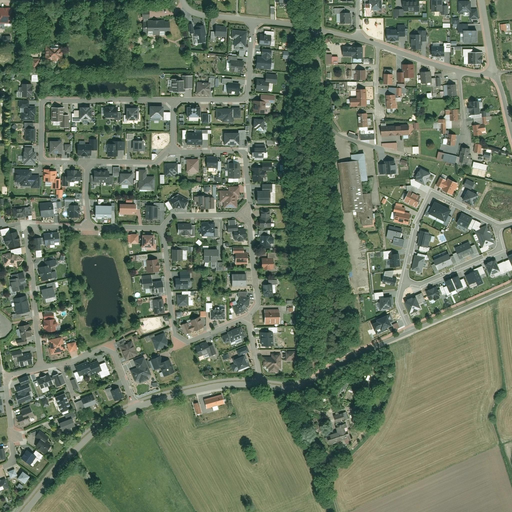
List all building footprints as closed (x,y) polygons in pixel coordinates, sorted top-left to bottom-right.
[(381,0),(370,0),(370,12),(382,12),(381,0)] [(441,1),(431,1),(432,13),(441,13),(441,7),(441,1)] [(419,2),(403,2),(403,12),(419,12),(419,2)] [(470,2),(458,2),(459,14),(470,15),(470,20),(478,20),(478,10),(470,10),(470,2)] [(0,8),(0,24),(13,24),(13,9),(0,8)] [(350,14),(341,14),(341,25),(350,25),(350,14)] [(143,17),(143,22),(143,35),(165,35),(169,34),(170,23),(166,22),(149,22),(149,16),(143,17)] [(478,44),(477,25),(459,26),(459,35),(464,35),(464,44),(478,44)] [(197,30),(193,31),(195,44),(205,43),(203,26),(196,27),(197,30)] [(397,31),(387,31),(388,41),(398,41),(399,37),(405,37),(405,26),(397,27),(397,31)] [(226,37),(227,29),(216,28),(215,37),(226,37)] [(247,32),(233,31),(232,38),(235,39),(234,48),(245,49),(247,32)] [(420,35),(411,35),(411,49),(421,49),(420,35)] [(259,45),(275,46),(275,37),(260,36),(259,45)] [(63,46),(44,46),(45,63),(63,63),(63,46)] [(432,47),(432,55),(444,55),(444,47),(432,47)] [(363,49),(344,48),(344,58),(353,58),(353,60),(363,60),(363,49)] [(270,70),(272,51),(262,51),(261,58),(257,58),(257,68),(270,70)] [(482,65),(482,53),(468,54),(469,65),(482,65)] [(40,60),(31,60),(31,71),(40,71),(40,60)] [(243,64),(231,63),(230,72),(242,73),(243,64)] [(415,79),(414,66),(404,66),(404,74),(405,79),(415,79)] [(365,71),(357,72),(358,83),(366,83),(365,71)] [(430,73),(421,73),(422,84),(431,84),(431,79),(430,73)] [(392,74),(384,74),(384,85),(392,85),(392,74)] [(265,81),(256,81),(256,91),(267,92),(268,83),(276,84),(277,77),(266,76),(265,81)] [(192,89),(191,77),(182,78),(182,82),(171,82),(172,93),(183,93),(183,89),(192,89)] [(197,96),(209,96),(210,84),(197,84),(197,96)] [(22,85),(22,98),(32,98),(32,85),(22,85)] [(240,86),(228,85),(227,93),(239,94),(240,86)] [(457,96),(456,85),(445,86),(445,97),(457,96)] [(367,107),(366,90),(356,90),(357,101),(352,101),(352,107),(367,107)] [(25,121),(36,120),(36,108),(30,108),(29,102),(19,102),(19,109),(25,109),(25,121)] [(264,102),(253,102),(253,114),(263,115),(264,102)] [(478,103),(469,103),(470,116),(479,115),(478,103)] [(105,108),(105,118),(117,118),(117,108),(105,108)] [(162,108),(149,108),(150,120),(162,119),(162,108)] [(200,108),(186,109),(187,119),(200,119),(200,108)] [(51,109),(51,123),(60,123),(60,129),(69,129),(69,116),(64,116),(64,109),(51,109)] [(80,120),(91,120),(91,109),(79,109),(80,120)] [(137,110),(127,110),(127,121),(138,121),(137,110)] [(232,110),(217,110),(217,120),(223,120),(223,122),(232,122),(232,118),(232,110)] [(240,110),(232,110),(232,118),(240,118),(240,110)] [(458,122),(457,111),(447,111),(447,116),(451,117),(451,122),(458,122)] [(366,115),(358,115),(359,128),(366,127),(366,115)] [(264,121),(254,120),(254,129),(256,129),(256,132),(263,132),(264,121)] [(386,124),(381,124),(381,137),(389,136),(409,135),(408,126),(386,127),(386,124)] [(485,126),(473,127),(474,137),(482,136),(481,132),(485,132),(485,126)] [(25,142),(35,142),(35,130),(25,130),(25,142)] [(238,134),(224,135),(224,146),(238,146),(238,134)] [(201,135),(186,135),(187,146),(202,145),(201,135)] [(90,146),(77,146),(77,156),(91,156),(91,151),(97,151),(97,140),(89,141),(90,146)] [(50,142),(49,154),(61,154),(62,143),(50,142)] [(112,146),(107,146),(107,158),(116,158),(116,151),(124,151),(124,142),(112,142),(112,146)] [(142,142),(133,142),(133,153),(143,153),(142,142)] [(469,150),(462,149),(460,164),(467,165),(469,150)] [(266,150),(255,150),(255,154),(253,154),(253,159),(266,159),(266,150)] [(23,165),(35,165),(35,153),(23,153),(23,165)] [(351,157),(351,164),(360,163),(362,182),(367,182),(364,156),(351,157)] [(217,158),(206,158),(207,168),(217,168),(217,158)] [(198,160),(186,160),(187,173),(198,173),(198,160)] [(395,162),(386,162),(387,175),(396,174),(395,162)] [(351,164),(341,165),(345,215),(358,214),(365,214),(363,196),(362,182),(360,163),(351,164)] [(492,165),(482,163),(480,170),(490,172),(492,165)] [(239,164),(228,165),(228,179),(239,179),(239,164)] [(177,165),(165,165),(165,177),(173,177),(172,175),(177,174),(177,165)] [(261,168),(252,169),(252,183),(262,183),(261,171),(261,168)] [(430,174),(420,169),(414,181),(425,186),(430,174)] [(15,171),(16,186),(42,187),(42,177),(32,177),(32,171),(15,171)] [(44,171),(44,182),(52,183),(51,190),(60,190),(61,180),(56,180),(56,171),(44,171)] [(67,171),(67,182),(81,183),(81,172),(67,171)] [(147,171),(139,171),(138,191),(154,191),(154,178),(147,178),(147,171)] [(94,172),(94,182),(108,183),(109,172),(94,172)] [(119,185),(132,185),(132,174),(119,174),(119,185)] [(446,180),(440,178),(436,186),(442,189),(446,180)] [(457,184),(448,179),(442,191),(452,196),(457,184)] [(228,192),(219,192),(219,203),(223,203),(223,208),(237,208),(236,197),(239,197),(239,188),(228,188),(228,192)] [(409,191),(403,201),(417,208),(419,203),(418,203),(421,198),(409,191)] [(478,196),(467,191),(463,201),(473,206),(478,196)] [(262,194),(257,194),(257,205),(270,205),(270,194),(262,194)] [(365,214),(358,214),(359,222),(362,222),(363,227),(374,226),(371,195),(363,196),(365,214)] [(182,210),(187,201),(177,196),(168,202),(173,210),(176,209),(179,208),(182,210)] [(213,197),(198,197),(198,209),(214,208),(213,197)] [(35,218),(58,215),(56,202),(43,204),(44,208),(34,209),(35,218)] [(435,202),(429,214),(445,222),(451,210),(435,202)] [(119,205),(119,213),(135,214),(135,205),(119,205)] [(69,218),(79,219),(79,206),(69,206),(69,218)] [(145,206),(145,220),(158,220),(158,206),(145,206)] [(95,218),(111,218),(111,207),(95,207),(95,218)] [(14,219),(26,217),(25,209),(13,210),(14,219)] [(259,219),(259,226),(271,226),(271,219),(269,219),(269,210),(260,210),(260,219),(259,219)] [(394,223),(402,225),(403,223),(408,224),(410,215),(397,212),(394,223)] [(472,219),(461,214),(456,224),(467,229),(472,219)] [(202,224),(202,237),(215,237),(215,224),(202,224)] [(178,225),(178,236),(191,236),(192,225),(178,225)] [(386,238),(393,239),(392,245),(403,247),(404,240),(400,239),(402,230),(389,227),(386,238)] [(486,227),(475,231),(482,248),(493,243),(486,227)] [(234,231),(234,240),(238,239),(238,241),(242,240),(242,239),(245,239),(244,230),(237,230),(234,231)] [(432,233),(420,231),(417,246),(429,248),(432,233)] [(9,249),(22,246),(19,232),(5,235),(6,238),(4,238),(6,247),(8,246),(9,249)] [(57,235),(44,236),(45,246),(58,245),(57,235)] [(130,244),(138,244),(138,235),(130,235),(130,244)] [(153,248),(153,236),(142,235),(142,248),(153,248)] [(260,235),(260,248),(271,248),(271,242),(273,242),(273,236),(271,236),(271,235),(260,235)] [(469,242),(455,249),(460,260),(474,253),(469,242)] [(217,251),(203,250),(204,262),(217,263),(217,251)] [(172,251),(172,261),(182,262),(183,251),(172,251)] [(399,254),(388,255),(390,267),(400,266),(399,254)] [(434,260),(438,270),(453,264),(448,254),(434,260)] [(2,256),(4,267),(8,267),(13,268),(17,270),(24,261),(17,256),(9,255),(2,256)] [(243,255),(235,255),(236,265),(247,265),(246,255),(243,255)] [(425,258),(415,256),(411,270),(422,273),(425,258)] [(273,259),(262,259),(262,270),(273,270),(273,259)] [(147,261),(148,273),(160,272),(158,260),(147,261)] [(495,261),(485,265),(490,276),(500,271),(495,261)] [(50,267),(39,269),(41,282),(52,280),(50,267)] [(477,271),(466,276),(470,285),(481,280),(477,271)] [(26,287),(23,274),(13,276),(14,281),(11,281),(14,294),(23,292),(23,288),(26,287)] [(175,289),(188,289),(187,282),(190,281),(190,275),(179,276),(179,281),(175,281),(175,289)] [(458,276),(445,282),(450,293),(463,287),(458,276)] [(245,277),(232,277),(232,288),(245,288),(245,277)] [(384,277),(382,284),(395,286),(396,279),(384,277)] [(152,295),(164,293),(162,282),(151,283),(150,278),(142,279),(143,289),(151,288),(152,295)] [(271,286),(263,286),(264,299),(272,298),(271,286)] [(436,287),(425,292),(429,300),(433,299),(434,301),(439,298),(438,297),(440,296),(436,287)] [(53,289),(41,291),(44,301),(55,299),(53,289)] [(16,307),(27,304),(25,296),(14,299),(16,307)] [(177,307),(189,307),(188,296),(177,296),(177,307)] [(250,299),(240,298),(239,303),(237,305),(233,307),(236,316),(245,312),(246,307),(249,307),(250,299)] [(391,298),(380,299),(381,310),(392,309),(391,298)] [(415,298),(412,300),(411,298),(407,300),(408,302),(404,303),(409,314),(413,312),(413,313),(417,311),(417,310),(420,308),(415,298)] [(152,301),(154,314),(165,313),(163,299),(152,301)] [(16,307),(15,307),(17,314),(28,311),(27,304),(16,307)] [(225,311),(210,311),(210,321),(225,321),(225,311)] [(279,311),(264,312),(265,327),(279,326),(279,311)] [(387,316),(376,321),(377,323),(372,325),(375,331),(380,329),(381,331),(392,327),(387,316)] [(203,326),(199,317),(195,319),(194,318),(186,322),(187,323),(181,325),(185,335),(203,326)] [(54,320),(44,321),(46,334),(56,332),(54,320)] [(28,327),(19,329),(22,340),(26,339),(31,338),(28,327)] [(245,338),(240,328),(226,334),(227,336),(222,338),(225,344),(230,341),(232,343),(245,338)] [(169,347),(164,334),(151,339),(155,352),(169,347)] [(272,334),(260,335),(261,348),(273,348),(272,334)] [(61,340),(48,343),(51,356),(64,353),(61,340)] [(75,343),(67,345),(69,353),(77,351),(75,343)] [(132,343),(120,347),(124,360),(137,356),(132,343)] [(206,345),(195,350),(198,358),(209,353),(208,348),(206,345)] [(212,346),(208,348),(209,353),(211,357),(216,355),(212,346)] [(249,353),(247,348),(237,352),(238,357),(249,353)] [(271,359),(263,359),(263,368),(268,368),(269,373),(278,373),(278,368),(281,368),(280,355),(271,355),(271,359)] [(21,368),(33,366),(31,356),(23,358),(19,358),(21,368)] [(160,358),(151,361),(155,371),(160,370),(163,378),(173,374),(169,361),(162,364),(160,358)] [(238,371),(247,368),(243,358),(234,362),(238,371)] [(137,369),(130,371),(135,383),(151,377),(144,359),(135,363),(137,369)] [(99,361),(88,366),(91,374),(102,370),(99,361)] [(86,363),(75,368),(78,376),(89,372),(86,363)] [(62,375),(52,378),(57,389),(66,385),(62,375)] [(49,377),(37,382),(41,391),(53,386),(49,377)] [(28,378),(19,380),(21,388),(28,386),(31,385),(28,378)] [(33,401),(28,386),(21,388),(14,390),(19,405),(33,401)] [(119,388),(111,391),(115,402),(123,399),(119,388)] [(205,398),(207,408),(223,405),(221,395),(205,398)] [(65,396),(55,399),(61,414),(70,410),(65,396)] [(96,405),(94,396),(81,400),(84,409),(96,405)] [(46,399),(40,401),(43,408),(49,406),(46,399)] [(194,404),(196,415),(203,413),(201,403),(194,404)] [(21,415),(16,417),(20,428),(30,424),(28,420),(33,418),(30,408),(20,411),(21,415)] [(333,415),(335,424),(346,421),(344,413),(333,415)] [(59,426),(61,433),(75,428),(73,422),(59,426)] [(346,424),(336,428),(338,432),(325,436),(328,445),(352,437),(349,428),(347,429),(346,424)] [(35,438),(45,444),(48,439),(38,433),(35,438)] [(107,438),(103,440),(108,447),(112,444),(107,438)] [(40,441),(35,449),(45,455),(50,447),(45,444),(40,441)] [(36,457),(26,451),(19,461),(29,467),(36,457)] [(29,477),(22,473),(18,479),(24,484),(29,477)] [(0,480),(0,491),(9,489),(6,480),(0,481),(0,480)]
